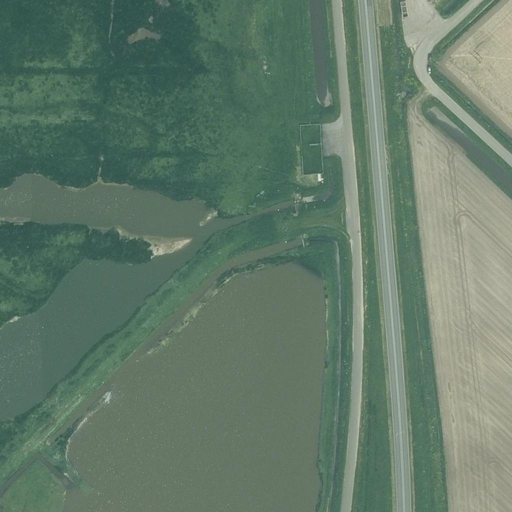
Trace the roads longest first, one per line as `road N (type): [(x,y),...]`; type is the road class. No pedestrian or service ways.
road 1 (trunk): [(403,511),(365,0)]
road 2 (unclassified): [(341,511),(354,271),(336,0)]
road 3 (unclassified): [(511,163),(423,74),(427,52),(484,0)]
